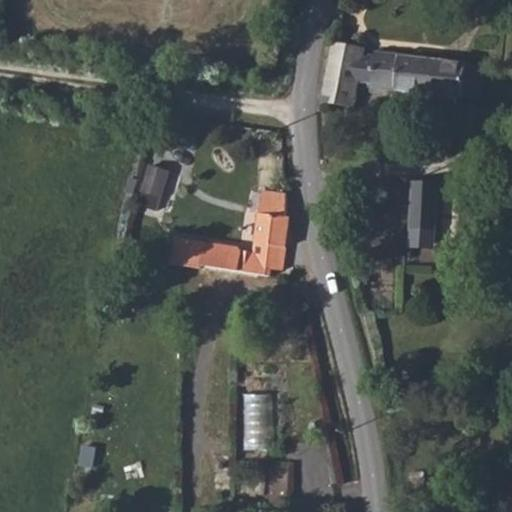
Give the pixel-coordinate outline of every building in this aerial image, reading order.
[(370,48),(331,42),(325,100),(356,107),(361,88),(370,48)] [(397,52),(370,48),(361,88),(394,90),(397,52)] [(487,96),(491,68),(397,52),(394,90),(465,99),(465,93),(487,96)] [(492,137),(496,108),(463,104),(457,136),(492,137)] [(151,163),(139,202),(158,208),(171,170),(151,163)] [(439,227),(442,180),(435,181),(413,181),(412,228),(439,227)] [(253,269),(283,271),(290,218),(259,215),(253,269)] [(243,447),(273,449),(275,393),(245,392),(243,447)]
